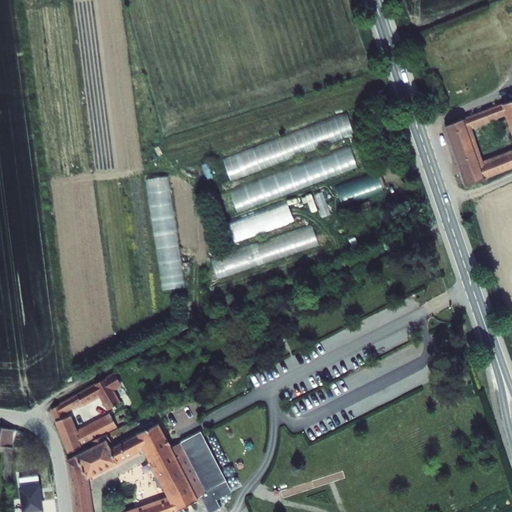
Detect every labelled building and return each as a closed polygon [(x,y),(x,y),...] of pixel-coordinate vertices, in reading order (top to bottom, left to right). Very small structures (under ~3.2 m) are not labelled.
[(511,102),(445,127),(466,187),(511,168),(511,102)] [(348,115),(222,152),(229,175),(355,138),(348,115)] [(351,147),(229,185),(236,206),(358,168),(351,147)] [(335,185),(342,205),(384,190),(377,170),(335,185)] [(288,201),(225,222),(232,242),(294,221),(288,201)] [(161,287),(182,286),(180,241),(160,242),(161,287)] [(53,407),(70,451),(82,445),(82,444),(119,425),(116,419),(110,422),(108,416),(75,433),(65,407),(79,406),(97,395),(105,410),(116,404),(102,379),(53,407)] [(146,447),(166,436),(158,423),(112,446),(108,439),(67,459),(75,490),(77,511),(169,511),(184,506),(198,498),(201,501),(211,494),(207,490),(209,489),(182,440),(171,446),(170,444),(151,455),(153,459),(148,462),(151,467),(152,467),(155,472),(154,475),(159,484),(162,485),(165,483),(171,495),(128,511),(92,511),(88,479),(146,447)] [(0,426),(0,445),(6,446),(18,449),(20,430),(0,426)] [(166,436),(146,447),(151,455),(170,444),(166,436)] [(18,449),(6,446),(5,475),(16,477),(18,449)] [(23,511),(35,511),(44,511),(41,485),(20,488),(23,511)]
